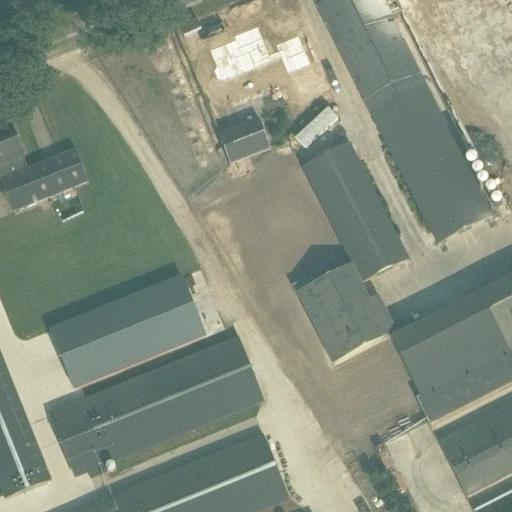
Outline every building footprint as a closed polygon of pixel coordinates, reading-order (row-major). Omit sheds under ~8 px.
[(402,15),(394,0),(335,0),(318,9),(438,247),(492,220),(392,20),(402,15)] [(232,42),(206,52),(213,68),(210,73),(214,82),(219,84),(219,85),(221,85),(271,65),(278,62),(281,70),(306,60),(297,38),(272,48),(275,53),(267,56),(256,28),(230,38),(232,42)] [(219,137),(231,167),(271,151),(259,121),(219,137)] [(2,183),(14,213),(88,183),(76,153),(29,172),(12,129),(0,134),(0,177),(2,182),(2,183)] [(303,170),(361,286),(409,262),(351,146),(303,170)] [(182,278),(49,332),(74,392),(207,339),(182,278)] [(421,399),(416,402),(425,419),(430,428),(511,385),(511,279),(481,295),(511,353),(421,399)] [(370,304),(314,333),(333,369),(390,339),(398,336),(379,300),(370,304)] [(88,476),(91,482),(107,475),(105,469),(265,404),(238,339),(49,416),(76,481),(88,476)] [(0,491),(3,499),(50,480),(0,357),(0,491)] [(511,407),(438,445),(466,500),(511,476),(511,407)] [(86,511),(256,511),(289,499),(265,440),(86,511)]
